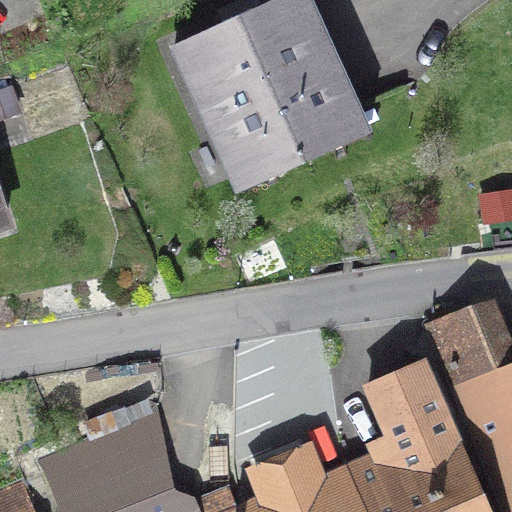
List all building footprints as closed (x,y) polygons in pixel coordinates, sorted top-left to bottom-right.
[(359,116),(305,0),(277,0),(251,11),(246,0),(240,0),(217,11),(223,24),(173,46),(232,174),(266,158),(272,171),(330,145),(324,132),(359,116)] [(511,511),(511,364),(498,370),(472,308),(432,324),(507,511),(511,511)] [(367,387),(396,452),(348,474),(364,511),(487,511),(422,363),(367,387)] [(364,511),(348,474),(320,487),(306,455),(257,475),(266,496),(239,508),(241,511),(364,511)] [(0,495),(0,511),(33,511),(22,486),(0,495)] [(241,511),(239,508),(228,496),(198,511),(241,511)]
